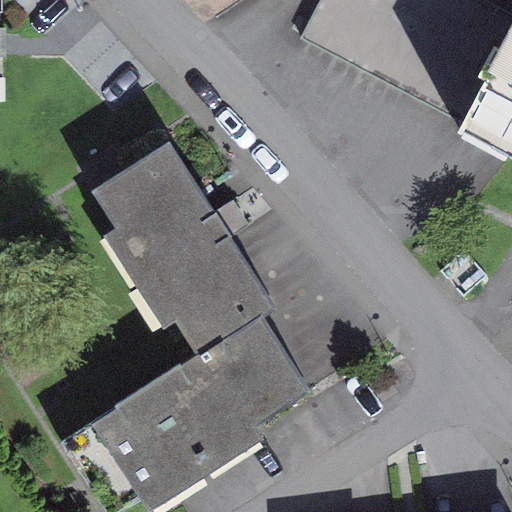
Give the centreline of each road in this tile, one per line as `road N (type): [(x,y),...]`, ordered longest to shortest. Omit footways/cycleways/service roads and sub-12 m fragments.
road 1 (residential): [(160,0),(472,379)]
road 2 (residential): [(265,511),(472,379)]
